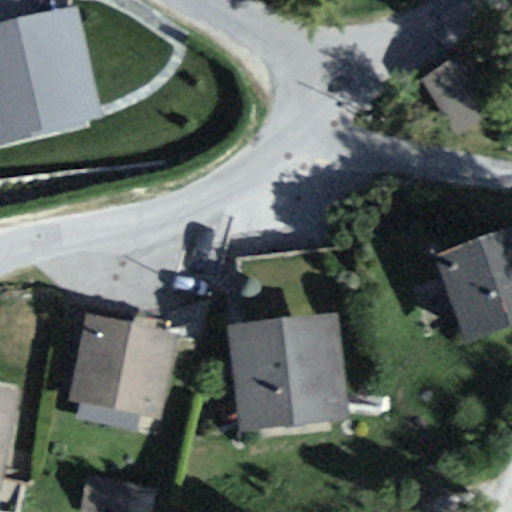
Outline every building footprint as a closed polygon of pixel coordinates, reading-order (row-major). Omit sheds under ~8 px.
[(0,19),(0,136),(104,117),(82,4),(0,19)] [(479,47),(429,65),(450,122),(500,103),(479,47)] [(511,229),(429,260),(460,346),(511,326),(511,229)] [(333,319),(222,333),(236,436),(346,422),(333,319)] [(167,334),(80,320),(66,409),(153,423),(167,334)] [(0,463),(13,394),(0,391),(0,463)]
